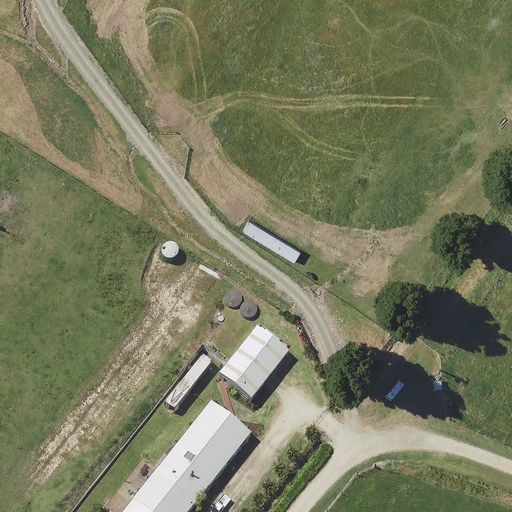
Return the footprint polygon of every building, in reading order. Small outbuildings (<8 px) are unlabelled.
[(248,218),(240,231),(295,265),(303,252),(248,218)] [(194,287),(195,289),(198,290),(199,291),(201,291),(203,292),(205,291),(207,291),(209,290),(210,289),(212,288),(213,286),(214,284),(215,282),(215,280),(215,278),(214,276),(213,274),(212,273),(211,271),(209,270),(207,269),(205,268),(203,268),(201,268),(199,269),(198,270),(196,271),(194,272),(193,274),(192,276),(192,278),(191,280),(192,282),(192,284),(193,285),(194,287)] [(288,356),(255,331),(240,349),(213,328),(198,346),(226,368),(217,379),(250,405),(288,356)] [(212,367),(199,358),(162,407),(175,417),(212,367)] [(191,511),(249,438),(209,407),(126,511),(191,511)]
